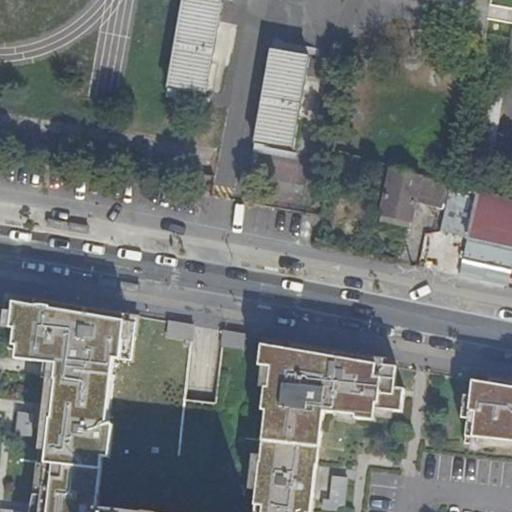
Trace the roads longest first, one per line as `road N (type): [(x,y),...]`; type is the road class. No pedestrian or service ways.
road 1 (secondary): [(99,255),(511,347)]
road 2 (secondary): [(511,329),(99,255)]
road 3 (unknown): [(214,244),(254,9)]
